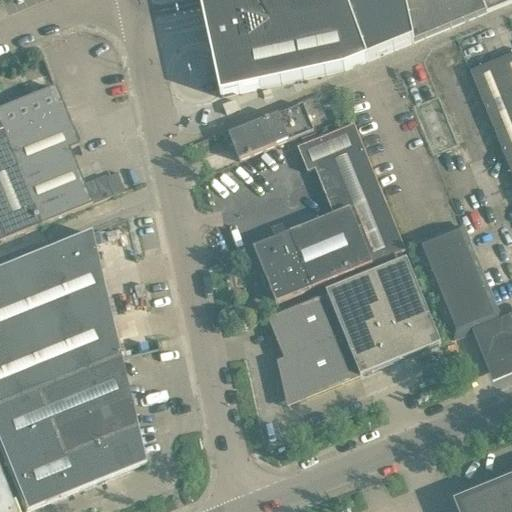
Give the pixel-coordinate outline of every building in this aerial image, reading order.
[(345,71),(413,43),(487,13),(482,0),(200,0),(201,3),(205,20),(212,53),(219,85),(222,97),(345,71)] [(482,0),(487,13),(506,5),(504,0),(482,0)] [(451,72),(474,63),(466,43),(443,53),(451,72)] [(511,55),(471,73),(511,174),(511,55)] [(78,146),(55,88),(0,110),(0,133),(16,172),(69,150),(78,146)] [(340,99),(330,103),(337,123),(347,119),(340,99)] [(236,101),(223,106),(227,116),(240,110),(236,101)] [(240,162),(314,132),(304,106),(230,136),(240,162)] [(406,251),(355,125),(298,148),(308,173),(315,171),(334,216),(254,249),(276,305),(406,251)] [(0,133),(0,238),(2,242),(38,227),(16,172),(0,133)] [(91,206),(69,150),(16,172),(38,227),(91,206)] [(117,171),(105,176),(83,185),(92,206),(125,192),(117,171)] [(415,249),(417,248),(454,339),(453,340),(453,341),(502,321),(501,320),(500,320),(494,305),(490,307),(484,293),(489,290),(489,289),(488,289),(463,229),(464,229),(464,228),(415,248),(415,249)] [(0,270),(0,451),(24,511),(31,511),(145,466),(90,234),(0,270)] [(442,345),(408,260),(327,293),(328,297),(269,321),(285,361),(279,363),(289,407),(442,345)] [(511,318),(473,335),(493,388),(511,380),(511,318)] [(0,511),(15,511),(0,473),(0,511)] [(511,511),(511,484),(460,505),(463,511),(511,511)]
